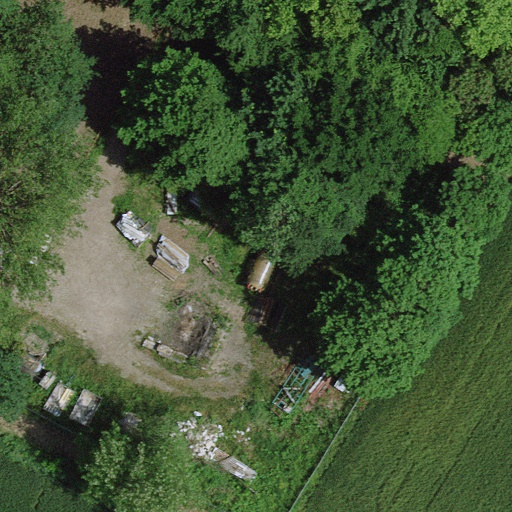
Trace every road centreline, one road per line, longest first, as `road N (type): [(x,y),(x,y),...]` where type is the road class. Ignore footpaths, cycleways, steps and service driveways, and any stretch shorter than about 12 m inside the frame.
road 1 (track): [(113,152),(202,0)]
road 2 (track): [(133,117),(87,35),(52,0)]
